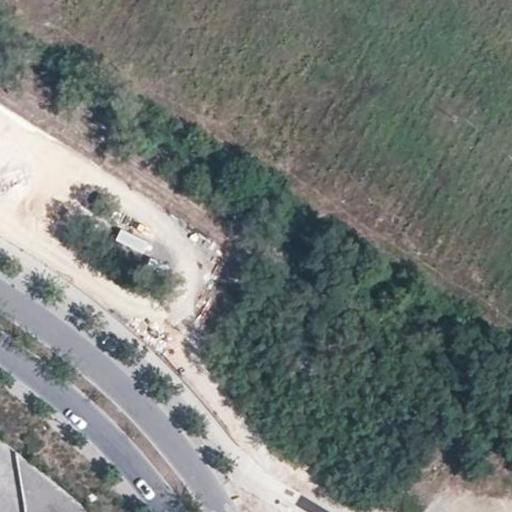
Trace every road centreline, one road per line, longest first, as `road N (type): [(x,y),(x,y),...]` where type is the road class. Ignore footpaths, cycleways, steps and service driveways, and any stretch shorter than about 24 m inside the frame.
road 1 (secondary): [(218,511),(111,380),(0,296)]
road 2 (secondary): [(0,349),(85,414),(169,511)]
